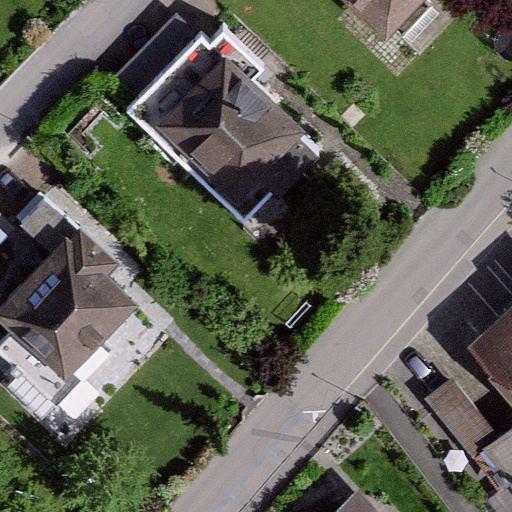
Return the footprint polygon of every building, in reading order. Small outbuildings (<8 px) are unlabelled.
[(377,0),(389,11),(399,0),(377,0)] [(227,33),(157,105),(238,184),(308,112),(227,33)] [(83,205),(4,293),(79,360),(158,272),(83,205)] [(511,298),(488,321),(511,346),(511,298)] [(409,511),(370,473),(330,511),(409,511)]
